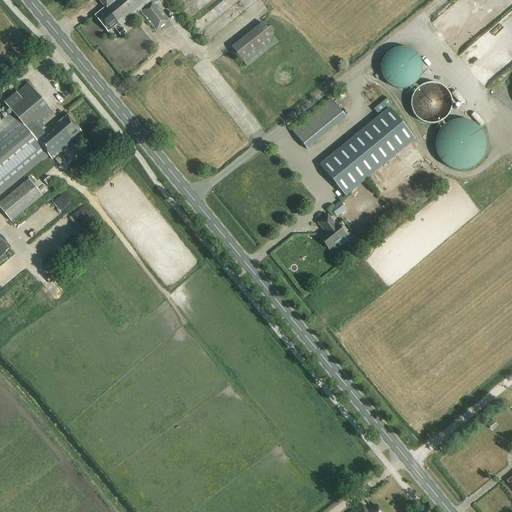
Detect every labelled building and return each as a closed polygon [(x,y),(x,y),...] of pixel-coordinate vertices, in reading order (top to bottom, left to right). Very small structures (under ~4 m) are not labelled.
[(122,29),(121,27),(140,12),(145,19),(155,31),(168,21),(155,4),(160,0),(97,0),(104,9),(95,16),(108,32),(114,28),(117,33),(116,33),(119,38),(125,34),(121,29),(122,29)] [(232,49),(246,68),(278,43),(263,24),(232,49)] [(389,87),(425,86),(425,50),(389,50),(389,87)] [(429,80),(414,113),(446,127),(461,94),(429,80)] [(28,83),(10,98),(12,100),(6,106),(12,113),(0,123),(0,193),(42,159),(43,160),(48,156),(51,160),(73,142),(72,140),(81,133),(67,116),(58,124),(55,120),(43,130),(42,128),(55,117),(28,83)] [(391,103),(387,98),(373,110),(377,114),(391,103)] [(307,150),(346,118),(330,99),(291,131),(307,150)] [(410,143),(415,139),(389,108),(319,165),(345,196),(406,146),(410,143)] [(491,138),(479,121),(462,119),(459,120),(448,128),(444,129),(442,148),(444,155),(453,168),(471,169),(478,167),(490,159),(492,140),(491,138)] [(415,150),(410,143),(406,146),(411,153),(415,150)] [(53,182),(49,177),(43,182),(47,187),(53,182)] [(42,197),(28,180),(0,203),(0,209),(10,222),(42,197)] [(340,202),(330,210),(336,218),(346,210),(340,202)] [(329,249),(345,236),(336,224),(335,225),(327,216),(318,223),(326,233),(319,238),(329,249)]
